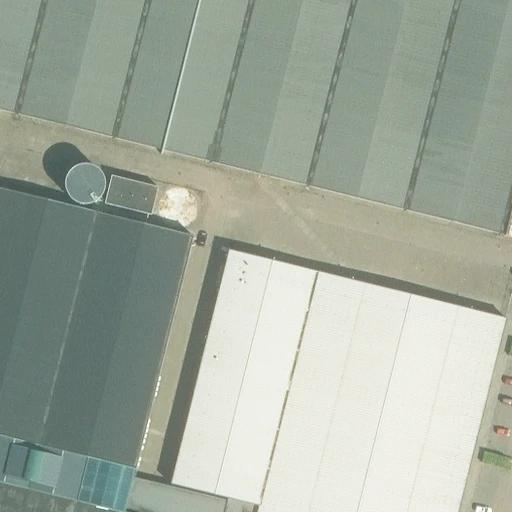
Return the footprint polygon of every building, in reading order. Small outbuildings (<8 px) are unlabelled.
[(511,0),(0,0),(0,111),(502,235),(511,194),(511,0)] [(65,183),(65,187),(65,191),(66,194),(68,198),(71,201),(74,204),(77,206),(81,207),(85,207),(89,207),(93,206),(97,204),(100,201),(102,198),(104,194),(105,191),(106,187),(105,183),(104,179),(102,175),(100,172),(97,169),(93,168),(89,166),(85,166),(81,166),(77,168),(74,170),(71,172),(68,175),(66,179),(65,183)] [(158,187),(110,175),(104,203),(151,215),(158,187)] [(195,206),(195,205),(194,198),(190,193),(185,189),(179,187),(172,189),(166,193),(162,198),(161,204),(162,211),(165,216),(169,220),(176,222),(183,221),(190,217),(192,215),(194,211),(195,206)] [(0,511),(457,511),(496,359),(505,321),(505,320),(505,319),(500,318),(371,286),(311,271),(283,264),(229,251),(172,480),(171,485),(171,486),(199,492),(210,495),(228,499),(227,503),(224,511),(125,511),(129,499),(133,481),(135,471),(136,469),(193,238),(0,190),(0,511)]
